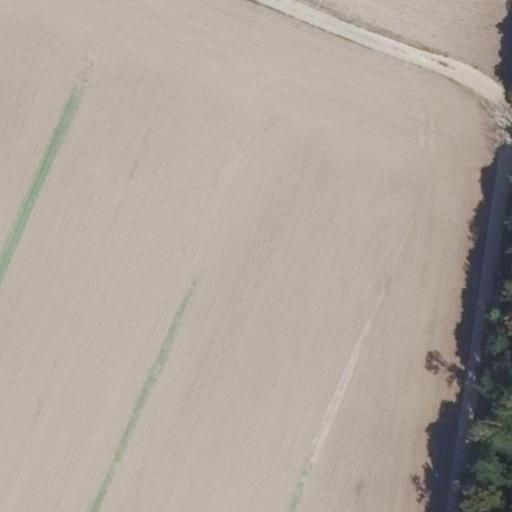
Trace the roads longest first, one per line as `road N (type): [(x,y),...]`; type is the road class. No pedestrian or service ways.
road 1 (track): [(511,155),(457,511)]
road 2 (track): [(262,0),(458,75),(484,89),(511,128)]
